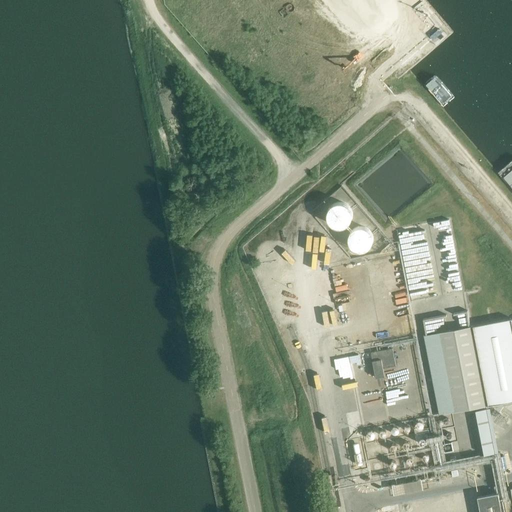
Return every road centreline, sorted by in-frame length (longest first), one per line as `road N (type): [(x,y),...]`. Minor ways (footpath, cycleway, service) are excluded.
road 1 (unclassified): [(255,511),(211,257),(292,175),(145,0)]
road 2 (unknown): [(292,175),(404,96),(511,208)]
road 3 (unknown): [(354,507),(511,476)]
road 4 (unknown): [(335,420),(315,278)]
